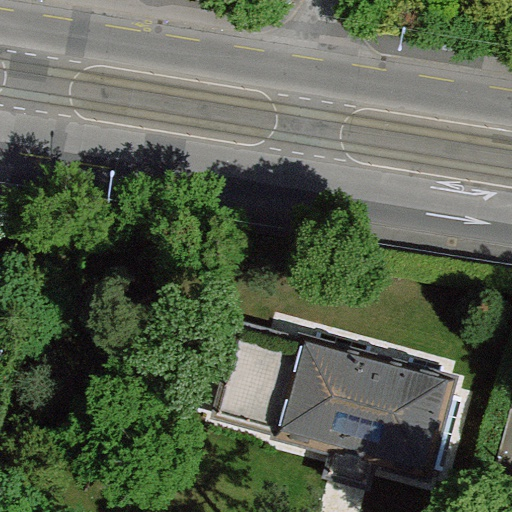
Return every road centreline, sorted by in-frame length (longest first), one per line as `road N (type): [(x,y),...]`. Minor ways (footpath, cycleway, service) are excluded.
road 1 (secondary): [(314,77),(49,33)]
road 2 (secondary): [(32,133),(297,176)]
road 3 (secondary): [(297,176),(511,211)]
road 4 (secondary): [(511,108),(314,77)]
road 5 (residential): [(32,133),(0,291)]
